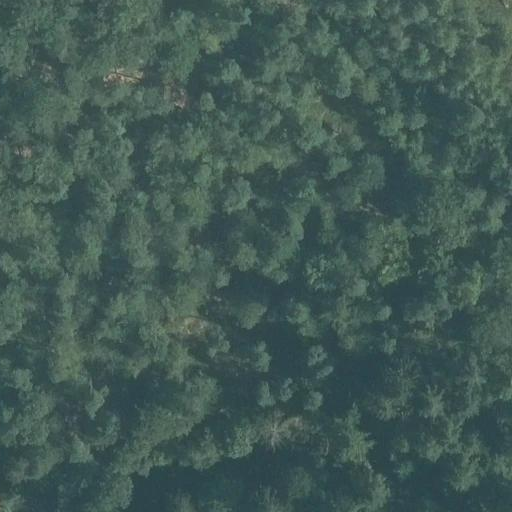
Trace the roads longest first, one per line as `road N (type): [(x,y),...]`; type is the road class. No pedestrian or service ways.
road 1 (track): [(511,210),(462,222),(405,221),(160,249),(0,280)]
road 2 (track): [(511,199),(335,0)]
